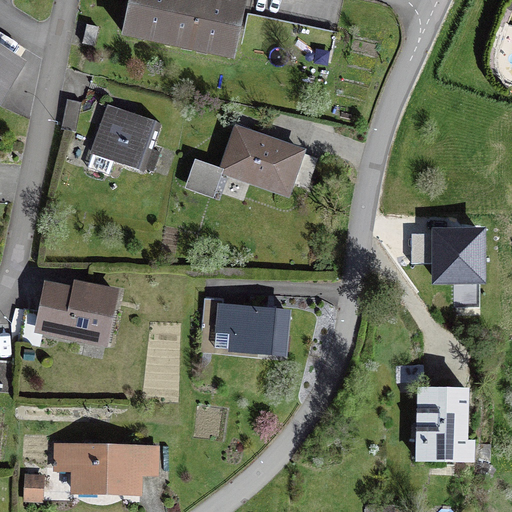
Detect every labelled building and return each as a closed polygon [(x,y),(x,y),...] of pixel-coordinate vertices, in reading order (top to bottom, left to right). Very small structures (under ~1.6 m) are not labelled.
[(245,7),(214,0),(130,0),(124,33),(125,33),(126,27),(144,31),(143,37),(215,53),(216,47),(234,51),(233,56),(234,57),(245,7)] [(330,63),(335,36),(247,17),(242,45),(330,63)] [(98,28),(87,25),(83,43),(94,46),(98,28)] [(0,97),(8,85),(3,83),(17,61),(0,50),(0,97)] [(81,103),(67,100),(61,129),(76,132),(81,103)] [(87,168),(109,176),(114,161),(143,171),(159,125),(109,107),(87,168)] [(307,188),(317,159),(237,131),(223,171),(286,193),(290,182),(307,188)] [(485,227),(432,227),(433,284),(486,283),(485,227)] [(85,295),(46,287),(40,313),(15,308),(11,325),(11,340),(39,346),(42,330),(106,343),(116,294),(87,288),(85,295)] [(214,348),(232,349),(233,347),(284,352),(287,314),(221,307),(222,302),(205,300),(202,330),(216,331),(214,348)] [(396,383),(424,382),(423,365),(395,366),(396,383)] [(465,443),(467,391),(422,390),(421,426),(425,426),(425,441),(417,442),(417,461),(472,462),(473,443),(465,443)] [(75,470),(74,492),(138,494),(139,474),(155,474),(155,449),(139,448),(139,446),(121,445),(121,448),(58,446),(57,459),(54,459),(53,469),(75,470)] [(25,500),(40,501),(41,477),(26,477),(25,500)]
